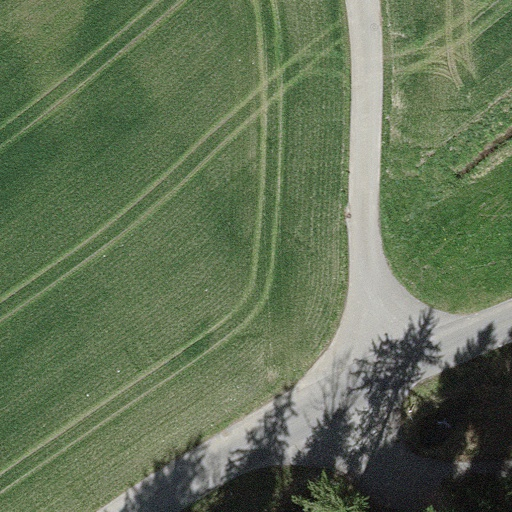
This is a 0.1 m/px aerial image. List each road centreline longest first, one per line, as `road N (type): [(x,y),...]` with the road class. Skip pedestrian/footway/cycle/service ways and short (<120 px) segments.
road 1 (unclassified): [(361,0),(367,89),(356,384)]
road 2 (unclassified): [(356,384),(147,511)]
road 3 (unclassified): [(511,476),(446,483),(398,471),(364,435),(356,384)]
road 4 (unclassified): [(511,320),(356,384)]
